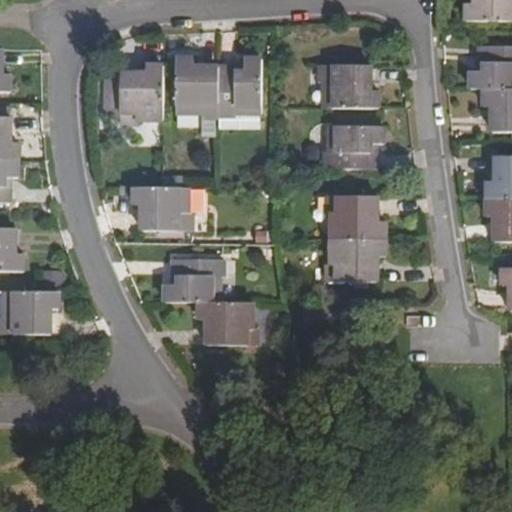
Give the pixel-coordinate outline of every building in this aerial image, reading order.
[(511,0),(481,0),(481,7),(469,7),(469,25),(511,25),(511,0)] [(486,91),(511,91),(511,49),(481,49),(481,66),(486,66),(486,74),(472,74),(472,91),(486,91)] [(194,75),(194,69),(194,62),(179,62),(179,115),(203,116),(203,119),(220,119),(220,69),(204,69),(204,70),(204,75),(194,75)] [(238,75),(238,70),(220,69),(220,119),(237,119),(238,115),(261,115),(263,115),(264,62),(246,62),(246,70),(247,75),(238,75)] [(122,112),(122,121),(122,125),(139,125),(139,121),(164,121),(164,66),(147,66),(148,79),(139,79),(139,74),(123,74),(123,80),(108,80),(107,111),(122,112)] [(328,86),(327,110),(381,112),(381,95),(368,94),(369,86),(376,86),(376,69),(324,68),(324,86),(328,86)] [(511,91),(486,91),(486,108),(497,109),(497,117),(494,117),(494,133),(511,133),(511,91)] [(122,112),(107,111),(107,120),(122,121),(122,112)] [(237,119),(220,119),(220,130),(262,131),(261,115),(238,115),(237,119)] [(0,162),(8,163),(9,146),(0,146),(0,137),(3,137),(3,129),(3,120),(0,120),(0,162)] [(323,171),(377,171),(377,154),(372,154),(372,148),(384,147),(384,129),(327,128),(327,154),(324,154),(323,171)] [(488,203),(511,202),(511,161),(496,161),(496,177),(500,177),(500,185),(488,185),(488,203)] [(8,163),(0,162),(0,204),(3,204),(3,195),(3,187),(0,187),(0,179),(8,179),(8,163)] [(191,216),(191,189),(137,189),(137,207),(150,207),(150,215),(147,215),(146,232),(195,232),(195,216),(191,216)] [(334,241),(387,241),(387,225),(375,225),(375,217),(380,216),(380,200),(332,199),(332,216),(334,216),(334,241)] [(511,202),(488,203),(488,220),(499,220),(499,229),(495,229),(495,244),(511,244),(511,202)] [(0,273),(25,273),(25,256),(13,255),(13,247),(17,247),(17,239),(17,230),(0,229),(0,273)] [(387,241),(334,241),(333,268),(331,268),(331,285),(378,285),(379,268),(375,268),(374,259),(387,259),(387,241)] [(200,305),(221,305),(221,279),(223,279),(224,262),(175,262),(174,277),(178,278),(178,286),(166,287),(166,305),(200,305)] [(61,311),(62,294),(8,293),(7,319),(3,319),(3,335),(52,336),(52,327),(53,319),(47,319),(47,310),(61,311)] [(221,305),(200,305),(200,322),(212,322),(211,334),(207,334),(207,346),(258,347),(257,331),(254,331),(254,305),(221,305)]
